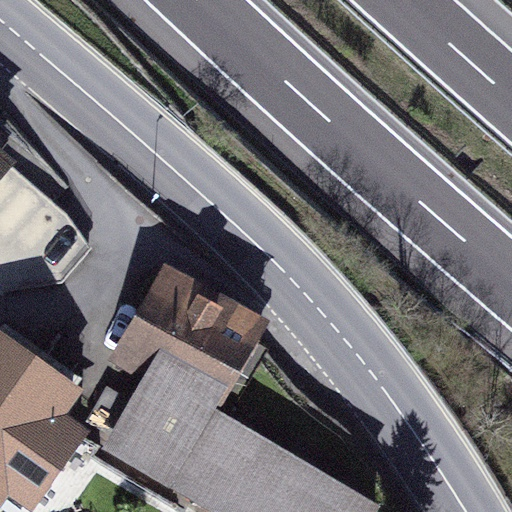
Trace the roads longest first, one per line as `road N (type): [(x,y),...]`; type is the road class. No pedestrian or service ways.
road 1 (primary): [(461,511),(336,333),(207,198),(0,20)]
road 2 (motorway): [(197,0),(511,280)]
road 3 (motorway): [(511,95),(405,0)]
